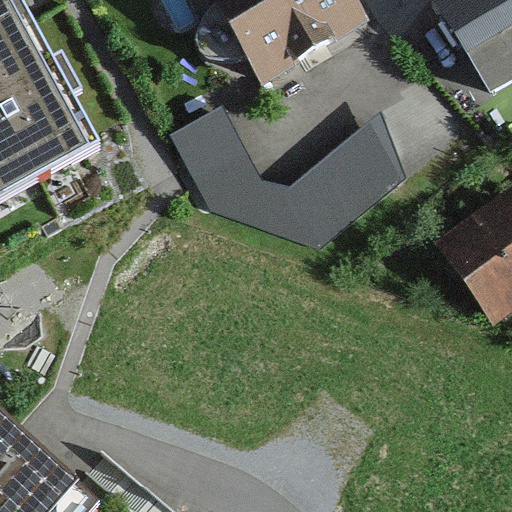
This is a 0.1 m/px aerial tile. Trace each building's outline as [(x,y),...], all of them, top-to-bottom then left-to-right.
[(0,0),(0,205),(92,156),(6,0),(0,0)] [(351,0),(215,0),(261,82),(365,24),(351,0)] [(511,0),(453,0),(509,86),(511,84),(511,0)] [(225,114),(171,138),(209,211),(324,249),(406,182),(384,117),(292,192),(265,186),(225,114)] [(501,322),(511,313),(511,194),(443,246),(501,322)] [(117,511),(0,407),(0,511),(117,511)]
